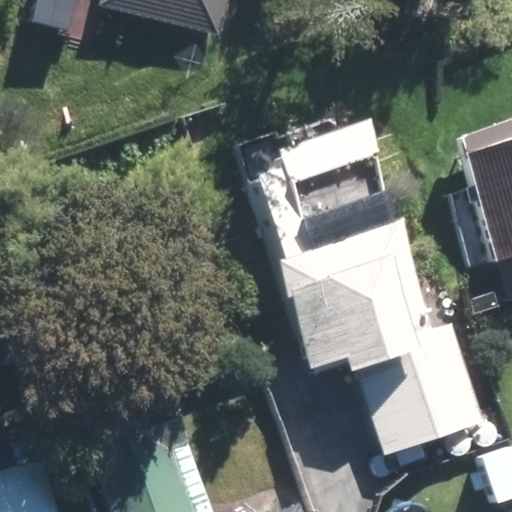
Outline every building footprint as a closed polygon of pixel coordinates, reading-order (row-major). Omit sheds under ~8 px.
[(204,32),(212,0),(95,0),(94,5),(204,32)] [(377,225),(345,129),(234,166),(266,262),(377,225)] [(511,135),(457,152),(490,263),(511,256),(511,135)] [(379,228),(272,265),(312,379),(346,367),(352,384),(360,381),(388,458),(476,427),(441,327),(417,336),(379,228)] [(215,511),(176,397),(84,429),(112,511),(215,511)] [(63,511),(41,438),(0,451),(0,511),(63,511)]
